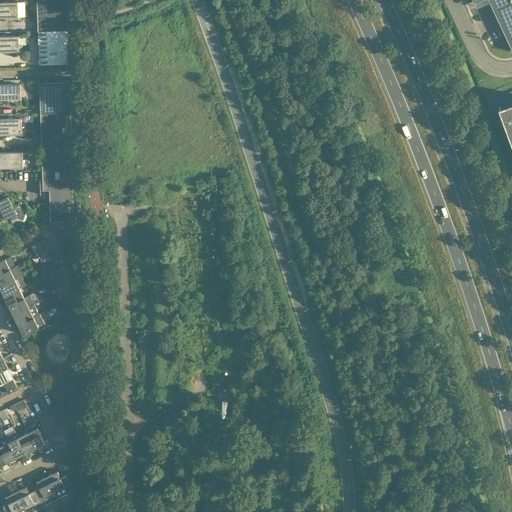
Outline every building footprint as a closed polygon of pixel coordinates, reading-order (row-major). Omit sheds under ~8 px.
[(37,0),(38,30),(68,29),(67,0),(37,0)] [(511,49),(511,0),(473,0),(474,0),(491,0),(494,6),(492,7),(511,49)] [(0,17),(11,17),(11,19),(18,19),(18,1),(0,1),(0,17)] [(68,29),(38,30),(39,64),(69,63),(68,29)] [(0,51),(12,51),(12,53),(19,53),(19,35),(0,35),(0,51)] [(40,82),(41,112),(71,111),(70,81),(40,82)] [(0,99),(14,99),(14,101),(21,101),(20,83),(0,83),(0,99)] [(511,102),(501,106),(500,106),(498,107),(501,114),(498,116),(501,122),(504,121),(511,143),(511,102)] [(41,112),(42,146),(72,145),(71,111),(41,112)] [(15,133),(15,135),(22,135),(21,117),(0,117),(0,133),(8,133),(13,133),(15,133)] [(43,190),(49,190),(73,189),(72,145),(42,146),(43,189),(43,190)] [(0,167),(16,167),(16,169),(23,168),(22,151),(0,151),(0,167)] [(73,189),(49,190),(50,221),(74,220),(73,189)] [(0,220),(9,216),(12,222),(17,220),(25,222),(29,210),(21,208),(19,203),(13,206),(8,196),(0,199),(0,220)] [(37,255),(38,254),(49,249),(44,239),(32,245),(37,255)] [(49,249),(38,254),(43,264),(49,261),(54,258),(49,249)] [(5,258),(0,260),(0,272),(10,268),(19,263),(20,263),(15,253),(5,258)] [(49,261),(43,264),(48,273),(56,269),(56,262),(54,258),(49,261)] [(10,268),(0,272),(0,284),(21,275),(18,268),(21,267),(19,263),(10,268)] [(56,281),(56,269),(48,273),(43,276),(48,285),(56,281)] [(21,275),(0,284),(5,294),(25,284),(21,275)] [(56,286),(56,281),(48,285),(45,287),(47,291),(56,286)] [(25,284),(5,294),(9,304),(30,294),(25,284)] [(30,294),(9,304),(14,314),(34,304),(30,294)] [(57,305),(63,318),(70,315),(69,299),(62,303),(57,305)] [(14,314),(19,324),(39,314),(34,304),(14,314)] [(39,314),(19,324),(24,333),(22,334),(44,324),(39,314)] [(0,370),(0,382),(13,376),(8,366),(0,370)] [(0,382),(0,396),(11,391),(10,390),(19,386),(19,385),(17,386),(13,376),(0,382)] [(220,389),(219,403),(231,403),(232,390),(220,389)] [(24,399),(14,403),(16,408),(18,411),(28,406),(32,403),(29,396),(24,399)] [(35,423),(26,428),(28,432),(35,447),(45,442),(45,443),(46,443),(44,440),(49,438),(40,418),(34,421),(35,423)] [(15,430),(6,435),(16,456),(26,451),(18,437),(15,430)] [(28,432),(18,437),(26,451),(35,447),(28,432)] [(5,434),(0,436),(0,448),(6,461),(16,456),(6,435),(5,434)] [(58,470),(47,475),(58,497),(68,492),(67,490),(73,487),(72,485),(73,484),(72,471),(61,476),(58,470)] [(40,486),(35,489),(36,492),(42,504),(43,505),(58,498),(58,497),(47,475),(37,480),(40,486)] [(26,485),(16,490),(26,511),(31,511),(43,506),(43,505),(42,504),(36,492),(35,489),(29,491),(26,485)] [(26,511),(16,490),(5,496),(8,502),(3,504),(4,506),(4,507),(7,511),(6,511),(26,511)]
